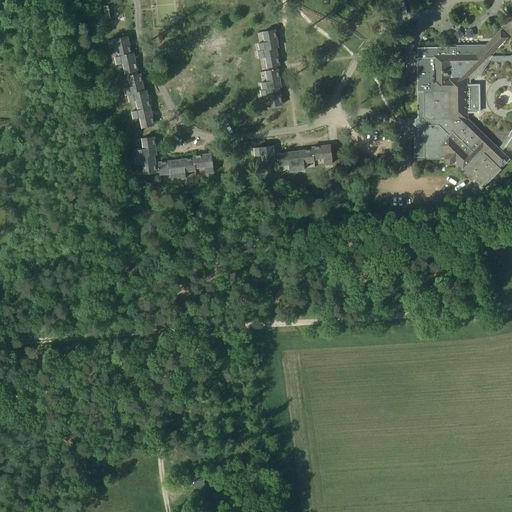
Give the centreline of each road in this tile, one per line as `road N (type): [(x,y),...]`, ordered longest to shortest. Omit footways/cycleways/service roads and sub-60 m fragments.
road 1 (track): [(0,344),(511,307)]
road 2 (unknown): [(168,511),(161,425),(188,380),(192,330)]
